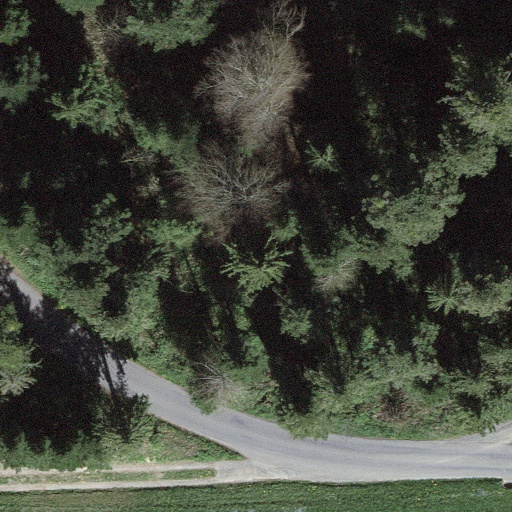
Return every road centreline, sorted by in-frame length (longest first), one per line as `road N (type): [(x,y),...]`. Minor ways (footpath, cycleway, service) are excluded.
road 1 (unclassified): [(0,274),(103,366),(216,424),(333,454),(511,464)]
road 2 (track): [(319,452),(270,466),(0,482)]
